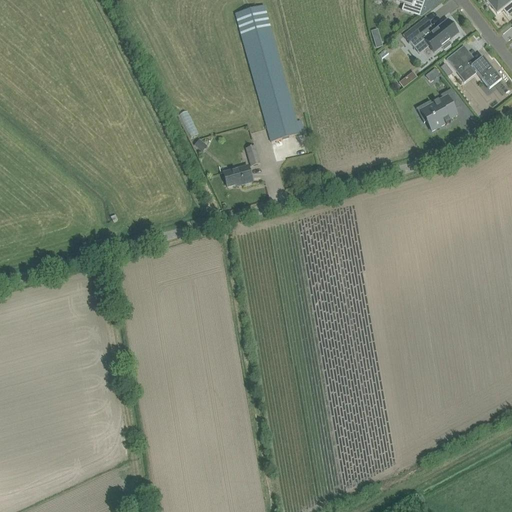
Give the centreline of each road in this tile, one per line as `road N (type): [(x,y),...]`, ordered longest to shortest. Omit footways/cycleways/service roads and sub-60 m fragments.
road 1 (tertiary): [(0,283),(444,157),(511,113)]
road 2 (track): [(223,220),(110,0)]
